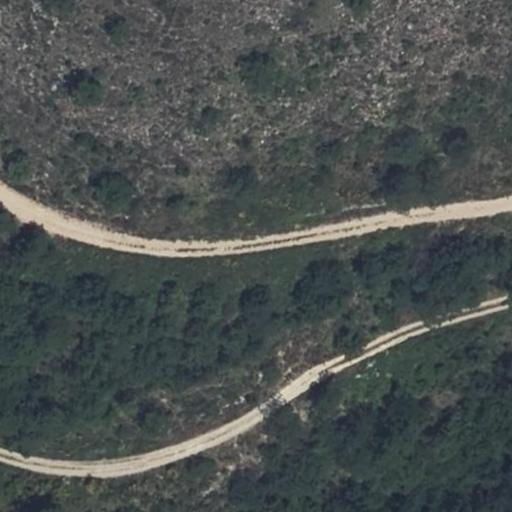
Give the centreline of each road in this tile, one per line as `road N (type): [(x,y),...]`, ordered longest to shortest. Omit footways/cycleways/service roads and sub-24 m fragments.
road 1 (track): [(511,299),(408,331),(324,370),(200,445),(77,471),(0,452)]
road 2 (track): [(0,196),(85,235),(154,250),(511,204)]
